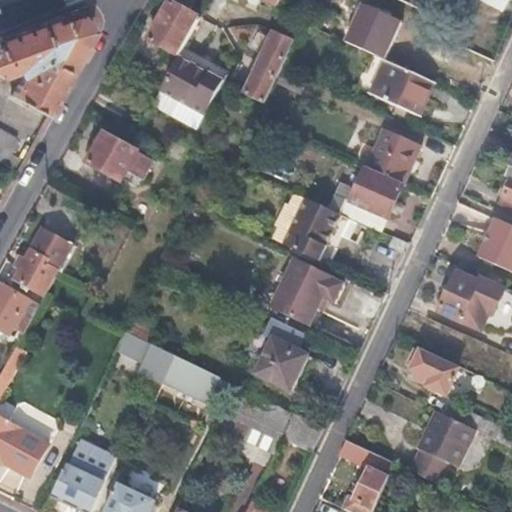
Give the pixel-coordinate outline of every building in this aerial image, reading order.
[(510,2),(506,0),(481,0),(481,2),(503,14),(510,2)] [(183,7),(172,1),(151,40),(180,57),(202,17),(190,11),(193,6),(186,2),(183,7)] [(304,21),(278,9),(270,26),(296,38),(304,21)] [(0,39),(0,75),(17,71),(20,78),(10,95),(46,115),(92,31),(77,13),(0,39)] [(257,32),(271,38),(248,91),(267,100),(276,82),(282,68),(283,65),(296,38),(270,26),(261,22),(257,32)] [(180,57),(173,69),(160,92),(205,116),(225,81),(180,57)] [(433,82),(386,60),(371,93),(418,116),(433,82)] [(173,69),(161,63),(148,85),(160,92),(173,69)] [(296,75),(282,68),(276,82),(290,88),(296,75)] [(424,147),(387,129),(368,169),(405,186),(424,147)] [(0,162),(2,164),(15,139),(0,130),(0,162)] [(153,159),(105,133),(89,161),(124,180),(129,171),(143,178),(153,159)] [(188,148),(176,142),(169,156),(181,161),(188,148)] [(359,188),(340,180),(328,205),(358,219),(381,230),(388,217),(390,218),(400,196),(405,186),(368,169),(359,188)] [(301,210),(296,207),(284,233),(289,236),(284,246),(330,268),(347,233),(351,235),(358,219),(328,205),(308,196),(301,210)] [(511,224),(497,218),(479,258),(511,272),(511,224)] [(77,238),(47,222),(26,260),(20,256),(14,268),(20,271),(15,281),(45,297),(59,272),(77,238)] [(406,242),(395,237),(391,246),(402,252),(406,242)] [(388,244),(377,238),(370,253),(381,259),(385,249),(388,244)] [(335,304),(344,285),(333,280),(334,278),(295,260),(271,310),(310,328),(324,299),(335,304)] [(480,284),(457,273),(440,311),(479,331),(486,314),(495,311),(506,286),(483,276),(480,284)] [(5,284),(0,292),(0,332),(10,338),(31,298),(5,284)] [(125,332),(118,351),(143,360),(150,340),(125,332)] [(313,358),(274,340),(259,374),(297,392),(313,358)] [(177,356),(152,345),(144,362),(156,368),(153,375),(165,381),(177,356)] [(0,399),(26,353),(17,348),(1,376),(0,377),(0,399)] [(413,368),(412,371),(430,380),(427,388),(445,396),(456,371),(421,353),(419,357),(414,354),(408,366),(413,368)] [(169,395),(177,377),(228,402),(236,385),(177,356),(165,381),(160,391),(169,395)] [(236,385),(228,402),(217,425),(274,453),(283,435),(293,413),(236,385)] [(511,433),(448,403),(442,416),(476,432),(511,448),(511,445),(511,433)] [(442,416),(435,412),(416,451),(420,452),(411,471),(439,485),(449,466),(458,470),(476,432),(442,416)] [(324,428),(293,413),(283,435),(314,450),(324,428)] [(0,417),(0,460),(4,463),(11,450),(38,466),(49,446),(0,417)] [(89,511),(116,459),(82,443),(55,497),(84,511),(89,511)] [(339,456),(369,470),(355,502),(348,499),(345,508),(355,511),(373,511),(396,464),(345,443),(339,456)] [(117,481),(120,483),(149,497),(153,488),(122,473),(117,481)] [(149,497),(120,483),(106,511),(150,511),(156,500),(149,497)] [(253,500),(247,511),(271,511),(273,509),(253,500)]
